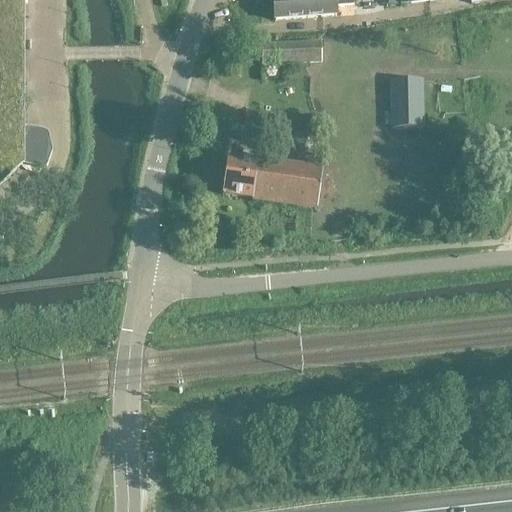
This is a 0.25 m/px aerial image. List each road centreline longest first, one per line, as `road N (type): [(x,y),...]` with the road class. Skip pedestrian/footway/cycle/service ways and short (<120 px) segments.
road 1 (unclassified): [(141,277),(217,288),(511,258)]
road 2 (tertiary): [(141,277),(151,195),(205,0)]
road 3 (tertiary): [(131,511),(126,380),(141,277)]
